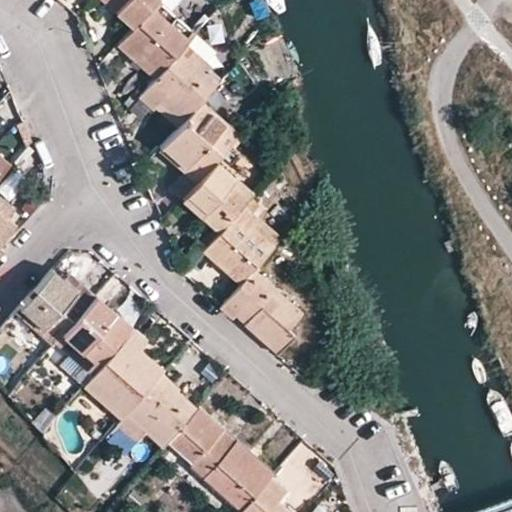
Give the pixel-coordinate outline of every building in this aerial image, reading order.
[(153,0),(104,0),(132,24),(153,0)] [(153,0),(132,24),(116,43),(153,75),(183,41),(193,30),(158,0),(153,0)] [(208,63),(183,41),(153,75),(138,94),(153,107),(155,105),(159,99),(181,119),(199,99),(216,79),(204,68),(208,63)] [(177,124),(181,119),(159,99),(155,105),(177,124)] [(177,124),(157,146),(195,178),(213,158),(224,144),(235,132),(236,131),(199,99),(181,119),(177,124)] [(243,139),(235,132),(224,144),(233,151),(243,139)] [(195,178),(180,195),(218,227),(247,194),(250,190),(213,158),(195,178)] [(250,266),(272,241),(250,222),(256,215),(250,210),(256,202),(247,194),(218,227),(201,247),(216,260),(220,259),(240,277),(250,266)] [(0,247),(1,246),(0,245),(0,239),(15,223),(6,214),(12,206),(0,195),(0,247)] [(256,215),(250,222),(272,241),(278,234),(256,215)] [(233,312),(241,303),(251,311),(243,320),(277,349),(292,331),(286,326),(281,321),(295,305),(250,266),(240,277),(218,302),(232,314),(233,312)] [(26,320),(31,316),(54,337),(59,332),(94,293),(80,280),(74,287),(62,276),(51,267),(13,308),(26,320)] [(74,287),(80,280),(67,270),(62,276),(74,287)] [(59,332),(97,365),(132,326),(94,293),(59,332)] [(131,301),(122,314),(137,326),(147,313),(131,301)] [(241,303),(233,312),(243,320),(251,311),(241,303)] [(300,309),(295,305),(281,321),(286,326),(300,309)] [(52,339),(54,337),(31,316),(26,320),(50,342),(52,339)] [(144,337),(132,326),(97,365),(90,373),(81,382),(118,415),(159,369),(161,367),(138,345),(144,337)] [(54,337),(52,339),(90,373),(97,365),(59,332),(54,337)] [(177,385),(159,369),(118,415),(114,420),(135,439),(145,429),(161,443),(165,438),(194,405),(175,388),(177,385)] [(194,405),(165,438),(190,459),(187,463),(201,474),(230,441),(234,436),(197,403),(194,405)] [(234,436),(230,441),(201,474),(238,507),(268,474),(272,469),(234,436)] [(80,467),(93,494),(120,481),(107,454),(80,467)] [(273,511),(269,511),(265,508),(275,496),(283,487),(268,474),(238,507),(233,511),(292,511),(282,503),(273,511)] [(273,511),(282,503),(275,496),(265,508),(269,511),(273,511)]
